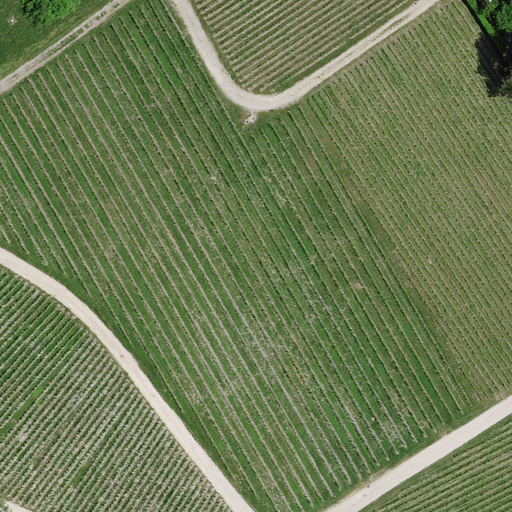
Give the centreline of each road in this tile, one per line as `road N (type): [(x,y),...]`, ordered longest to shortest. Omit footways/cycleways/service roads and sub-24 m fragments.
road 1 (track): [(244,511),(104,333),(62,294),(0,256)]
road 2 (track): [(179,0),(220,77),(244,98),(266,103),(300,90),(430,0)]
road 3 (track): [(511,404),(343,511)]
road 4 (track): [(0,89),(121,0)]
